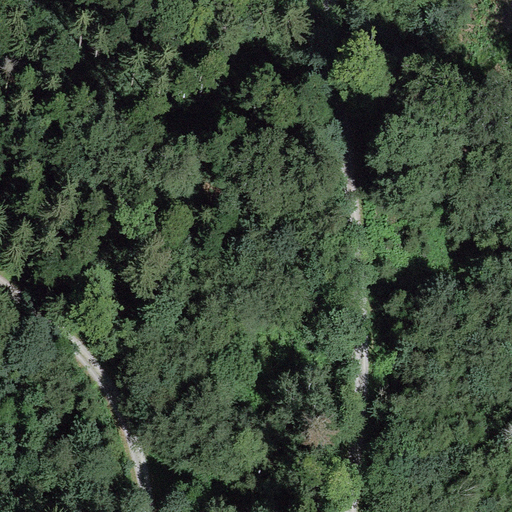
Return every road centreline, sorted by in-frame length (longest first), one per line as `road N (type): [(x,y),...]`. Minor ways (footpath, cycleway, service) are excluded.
road 1 (track): [(351,511),(360,341),(327,0)]
road 2 (track): [(0,280),(86,358),(133,434),(147,511)]
